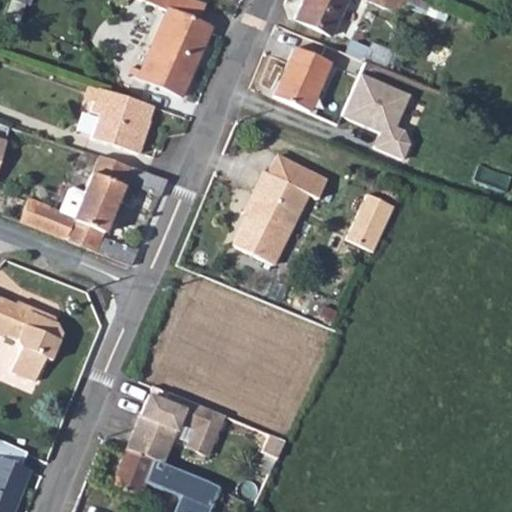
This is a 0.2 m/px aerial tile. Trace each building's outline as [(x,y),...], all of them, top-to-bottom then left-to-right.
[(205,5),(190,0),(136,0),(166,12),(137,79),(180,97),(209,30),(196,24),(205,5)] [(303,0),(294,21),(330,37),(346,0),(303,0)] [(11,1),(5,18),(18,22),(23,5),(11,1)] [(292,49),(272,99),(306,114),(328,64),(292,49)] [(356,75),(338,118),(376,135),(370,150),(400,162),(401,132),(393,129),(405,97),(356,75)] [(151,108),(98,89),(89,113),(98,116),(90,140),(107,145),(108,142),(114,144),(113,147),(137,155),(148,122),(147,122),(151,108)] [(458,146),(440,139),(428,167),(445,174),(458,146)] [(27,204),(18,223),(130,267),(136,252),(100,239),(101,234),(102,235),(122,188),(121,187),(123,182),(159,198),(166,181),(98,157),(91,175),(90,175),(82,193),(72,189),(66,191),(58,213),(27,204)] [(257,194),(246,216),(231,247),(271,266),(306,196),(315,201),(324,182),(274,159),(266,176),(262,173),(253,192),(257,194)] [(253,192),(242,214),(246,216),(257,194),(253,192)] [(393,208),(366,196),(345,241),(372,254),(393,208)] [(0,338),(1,339),(3,336),(15,341),(18,350),(9,373),(32,383),(43,360),(49,363),(60,336),(55,325),(51,323),(48,324),(41,321),(37,312),(16,303),(15,306),(0,299),(0,338)] [(162,404),(147,398),(132,433),(166,448),(176,424),(193,431),(186,449),(205,457),(221,416),(166,394),(162,404)] [(132,433),(125,450),(159,464),(166,448),(132,433)] [(284,442),(267,435),(260,453),(275,459),(284,442)] [(0,442),(0,511),(11,511),(27,472),(19,469),(25,454),(0,442)] [(159,464),(125,450),(109,488),(138,499),(144,484),(178,497),(172,511),(207,511),(217,489),(203,482),(159,464)]
